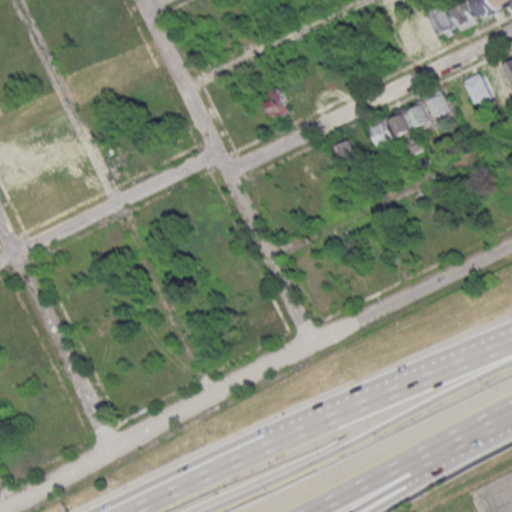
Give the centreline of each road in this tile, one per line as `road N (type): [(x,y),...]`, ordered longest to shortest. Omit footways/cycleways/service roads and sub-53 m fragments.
road 1 (residential): [(314,342),(143,0)]
road 2 (residential): [(0,509),(314,342)]
road 3 (motorway): [(511,361),(209,511)]
road 4 (residential): [(511,33),(230,170)]
road 5 (motorway): [(511,338),(267,442)]
road 6 (residential): [(114,449),(0,226)]
road 7 (residential): [(220,152),(0,260)]
road 8 (motorway): [(304,511),(511,407)]
road 9 (residential): [(314,342),(511,244)]
road 10 (motorway): [(267,442),(221,449),(89,511)]
road 11 (motorway): [(267,442),(129,511)]
